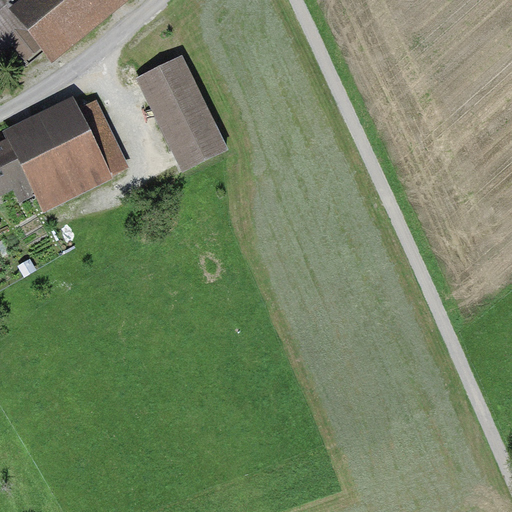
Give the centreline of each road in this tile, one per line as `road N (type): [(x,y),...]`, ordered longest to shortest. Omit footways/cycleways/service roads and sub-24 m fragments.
road 1 (track): [(511,476),(296,0)]
road 2 (unclassified): [(0,113),(84,61),(155,0)]
